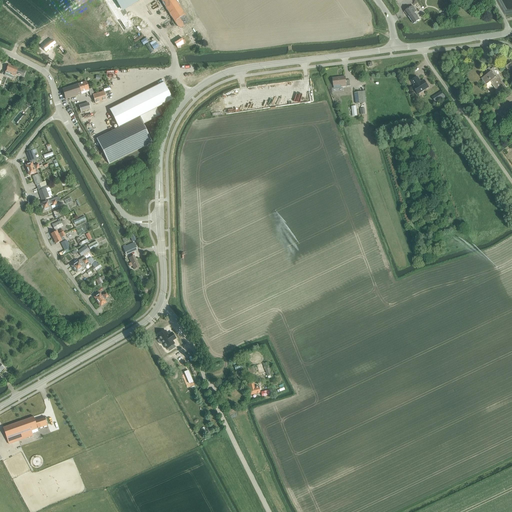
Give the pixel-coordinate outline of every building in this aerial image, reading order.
[(115,0),(121,9),(135,0),(115,0)] [(175,0),(160,0),(160,1),(164,7),(177,26),(167,32),(174,43),(177,48),(185,43),(181,37),(185,34),(181,28),(189,22),(175,0)] [(413,6),(405,12),(411,21),(411,20),(413,24),(414,23),(415,24),(417,23),(417,21),(419,20),(415,13),(416,12),(413,6)] [(42,48),(46,53),(56,45),(52,40),(42,48)] [(15,74),(23,77),(25,72),(17,69),(8,65),(5,73),(15,76),(15,74)] [(502,81),(493,68),(491,70),(489,68),(485,70),(487,73),(488,74),(482,79),(486,84),(490,82),(497,92),(505,87),(505,86),(501,82),(502,81)] [(5,76),(2,85),(7,87),(11,78),(5,76)] [(332,78),(333,86),(341,85),(341,87),(350,86),(350,80),(346,81),(345,77),(332,78)] [(413,88),(418,95),(429,87),(424,80),(420,83),(417,78),(411,82),(415,87),(413,88)] [(86,82),(62,89),(65,100),(86,93),(85,91),(88,90),(90,96),(93,95),(91,88),(88,89),(86,82)] [(163,82),(109,110),(118,127),(140,117),(144,125),(160,116),(156,109),(173,100),(163,82)] [(366,102),(365,91),(354,93),(356,103),(366,102)] [(93,95),(95,104),(106,100),(104,92),(93,95)] [(445,98),(441,92),(432,98),(436,103),(445,98)] [(88,103),(79,106),(81,113),(82,113),(82,112),(90,109),(88,103)] [(30,110),(5,143),(7,144),(5,146),(9,149),(35,113),(30,110)] [(140,118),(136,119),(97,139),(109,164),(152,143),(140,118)] [(27,170),(29,175),(35,173),(34,170),(39,168),(39,166),(27,170)] [(37,175),(32,176),(35,185),(36,185),(37,189),(43,186),(46,185),(45,181),(42,183),(40,183),(37,175)] [(43,186),(37,189),(38,191),(41,200),(47,198),(44,189),(43,186)] [(64,198),(67,204),(72,201),(69,195),(64,198)] [(40,204),(41,208),(56,202),(55,200),(54,201),(53,199),(49,201),(49,200),(40,204)] [(52,208),(57,206),(57,204),(56,202),(41,208),(43,212),(52,208)] [(59,209),(53,212),(57,218),(62,215),(59,209)] [(85,216),(74,221),(75,224),(86,219),(85,216)] [(63,226),(65,224),(63,221),(61,222),(60,221),(52,225),(55,230),(63,226)] [(51,234),(53,239),(64,234),(62,230),(59,231),(60,233),(58,234),(57,231),(51,234)] [(61,241),(65,240),(63,237),(65,236),(64,234),(53,239),(56,244),(61,241)] [(65,253),(71,251),(67,240),(61,242),(65,253)] [(90,249),(99,245),(97,241),(88,245),(90,249)] [(134,243),(123,248),(126,255),(137,250),(134,243)] [(78,252),(81,257),(89,251),(85,246),(78,252)] [(131,263),(129,264),(130,267),(132,266),(134,270),(139,267),(134,256),(129,258),(131,263)] [(71,266),(74,270),(87,260),(85,257),(80,260),(79,260),(71,266)] [(85,267),(84,267),(89,264),(87,260),(74,270),(77,273),(85,267)] [(94,297),(97,302),(107,295),(106,293),(101,296),(99,294),(94,297)] [(97,302),(100,306),(106,303),(104,300),(108,297),(107,295),(97,302)] [(174,330),(166,323),(159,330),(166,337),(161,342),(173,355),(186,343),(174,330)] [(267,377),(272,375),(269,368),(268,362),(262,364),(265,370),(267,377)] [(193,364),(188,366),(192,375),(197,373),(193,364)] [(248,385),(251,395),(260,393),(258,387),(254,388),(253,383),(248,385)] [(3,428),(9,444),(33,436),(31,431),(48,425),(45,418),(35,421),(33,417),(3,428)]
